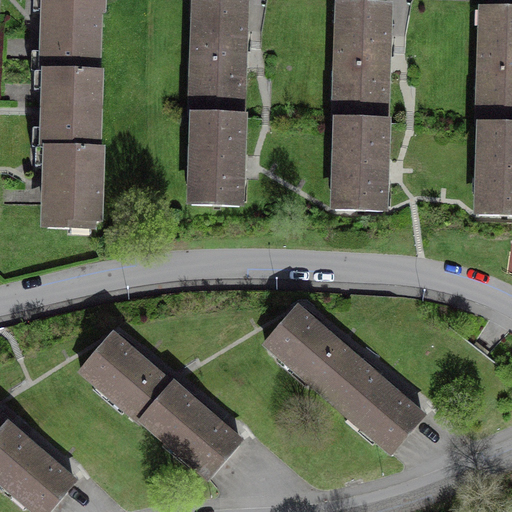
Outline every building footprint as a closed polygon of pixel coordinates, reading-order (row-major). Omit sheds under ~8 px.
[(97,0),(22,0),(21,238),(96,239),(97,0)] [(393,0),(325,0),(324,207),(392,208),(393,0)] [(246,5),(175,3),(169,216),(239,218),(246,5)] [(511,3),(474,3),(468,215),(511,216),(511,3)] [(415,424),(283,304),(246,344),(379,464),(415,424)] [(240,448),(99,329),(63,371),(204,490),(240,448)] [(486,357),(473,348),(461,364),(474,373),(486,357)] [(44,511),(69,482),(0,426),(0,503),(11,511),(44,511)]
